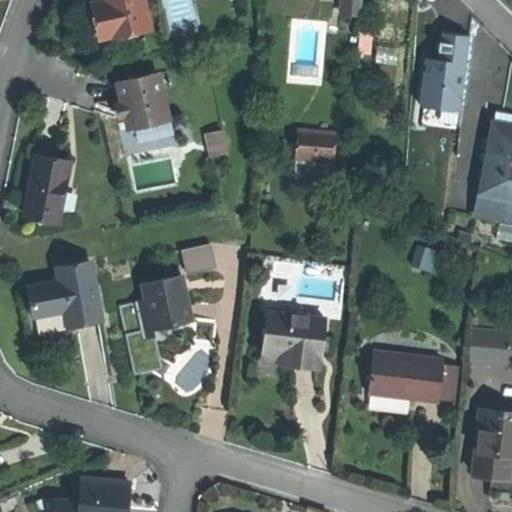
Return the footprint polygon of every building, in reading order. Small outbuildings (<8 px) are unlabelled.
[(102,0),(98,0),(95,1),(103,35),(110,34),(102,0)] [(146,0),(102,0),(110,34),(115,32),(116,34),(152,26),(146,0)] [(343,1),(341,18),(361,19),(362,3),(343,1)] [(454,37),(441,35),(438,57),(438,62),(424,61),(418,108),(458,113),(468,38),(454,37)] [(159,71),(119,80),(124,102),(130,127),(170,117),(159,71)] [(511,120),(490,117),(483,155),(476,194),(483,195),(511,200),(511,120)] [(226,131),(209,135),(213,153),(230,149),(226,131)] [(333,139),(296,135),(293,161),(330,165),(333,139)] [(73,161),(39,155),(33,184),(28,215),(62,222),(73,161)] [(511,200),(483,195),(476,194),(472,219),(511,226),(511,200)] [(213,242),(184,248),(190,271),(218,264),(213,242)] [(93,261),(59,268),(62,281),(31,287),(34,302),(36,315),(67,309),(71,326),(104,319),(93,261)] [(184,273),(145,282),(149,298),(155,327),(156,327),(175,323),(195,318),(184,273)] [(138,376),(153,373),(153,372),(162,357),(163,357),(156,327),(155,327),(149,298),(121,304),(138,376)] [(470,359),(511,364),(511,328),(475,323),(470,359)] [(321,329),(264,324),(261,353),(289,356),(288,367),(317,370),(321,329)] [(289,356),(261,353),(260,364),(278,366),(288,367),(289,356)] [(441,362),(370,355),(366,394),(402,398),(437,401),(437,399),(441,365),(441,362)] [(166,370),(163,357),(162,357),(153,372),(153,373),(166,370)] [(454,367),(441,365),(437,399),(451,400),(454,367)] [(511,371),(464,366),(461,396),(511,402),(511,371)] [(511,415),(478,412),(472,475),(491,477),(508,479),(510,459),(511,459),(511,415)] [(134,484),(86,480),(84,500),(83,511),(131,511),(132,505),(134,484)] [(46,497),(40,500),(45,511),(83,511),(84,500),(46,497)]
